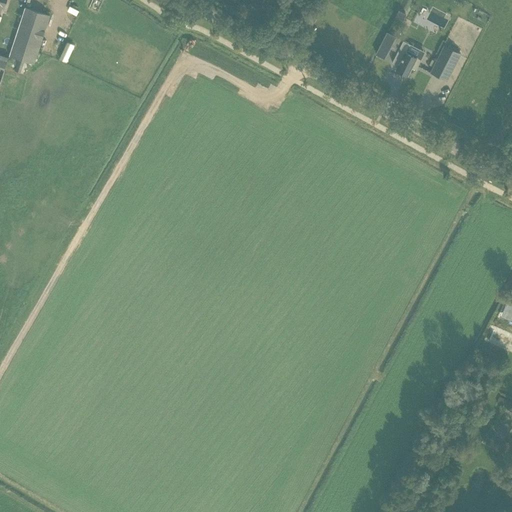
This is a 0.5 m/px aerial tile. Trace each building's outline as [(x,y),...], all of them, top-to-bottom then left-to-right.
[(19,59),(15,70),(20,71),(23,63),(32,66),(33,63),(34,63),(49,15),(24,7),(9,55),(19,59)] [(398,10),(395,16),(401,20),(404,13),(398,10)] [(113,28),(96,20),(93,27),(110,35),(113,28)] [(387,32),(376,53),(384,57),(391,44),(396,46),(400,39),(387,32)] [(403,40),(392,61),(398,65),(396,68),(407,74),(411,66),(416,69),(421,59),(406,51),(410,43),(403,40)] [(444,45),(430,73),(446,81),(460,53),(444,45)] [(0,67),(4,69),(8,57),(0,54),(0,67)]
